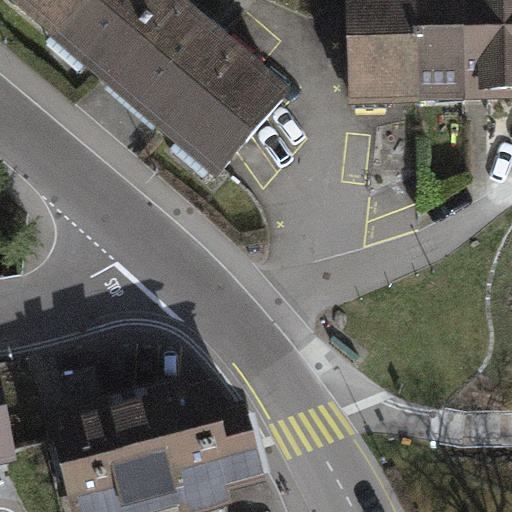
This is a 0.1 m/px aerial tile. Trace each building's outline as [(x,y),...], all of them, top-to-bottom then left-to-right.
[(3,0),(56,45),(94,0),(3,0)] [(183,0),(94,0),(56,45),(220,186),(297,97),(183,0)] [(421,105),(416,0),(349,0),(354,112),(423,109),(421,105)] [(468,104),(464,0),(416,0),(421,105),(468,104)] [(511,0),(464,0),(468,104),(511,102),(511,0)] [(0,388),(0,455),(13,453),(0,388)] [(205,390),(59,427),(81,511),(134,511),(257,480),(240,416),(213,423),(205,390)]
